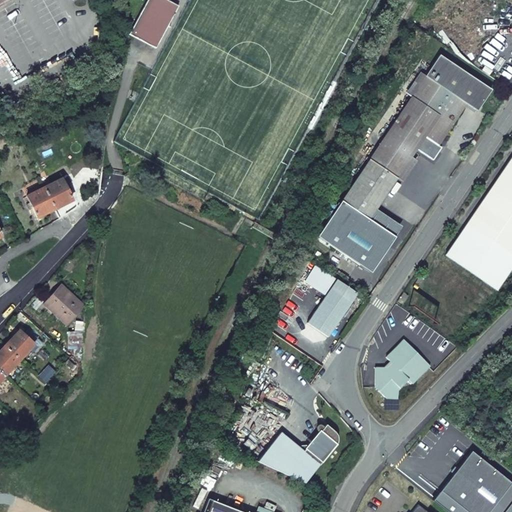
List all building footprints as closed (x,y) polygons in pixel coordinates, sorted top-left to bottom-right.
[(155,49),(178,7),(165,0),(147,0),(129,35),(155,49)] [(439,55),(368,159),(361,170),(390,189),(397,179),(428,132),(430,134),(431,137),(440,144),(441,140),(466,104),(477,111),(491,90),(439,55)] [(497,291),(511,268),(511,156),(445,255),(497,291)] [(390,189),(361,170),(340,201),(369,220),(390,189)] [(64,178),(44,188),(54,209),(72,200),(67,191),(70,189),(64,178)] [(44,188),(26,197),(37,218),(54,209),(44,188)] [(334,211),(362,230),(369,220),(340,201),(334,211)] [(327,337),(353,299),(357,294),(336,280),(307,323),(327,337)] [(83,306),(61,285),(52,295),(44,304),(66,324),(83,306)] [(402,304),(408,296),(403,293),(398,301),(402,304)] [(12,339),(4,347),(19,360),(29,350),(34,345),(25,337),(19,331),(12,339)] [(30,332),(25,337),(34,345),(29,350),(33,354),(42,343),(30,332)] [(412,384),(430,366),(403,340),(385,358),(391,363),(387,368),(375,368),(374,388),(378,388),(378,391),(386,398),(397,399),(397,391),(408,380),(412,384)] [(19,360),(4,347),(0,351),(0,372),(4,376),(19,360)] [(280,432),(257,461),(304,483),(336,445),(337,441),(338,439),(337,436),(335,433),(330,428),(328,431),(324,427),(321,425),(320,425),(318,425),(318,426),(317,429),(317,430),(320,432),(307,447),(306,445),(300,446),(299,448),(280,432)] [(511,511),(511,483),(471,451),(432,499),(447,511),(511,511)] [(202,511),(272,511),(258,506),(255,511),(241,511),(207,499),(202,511)]
